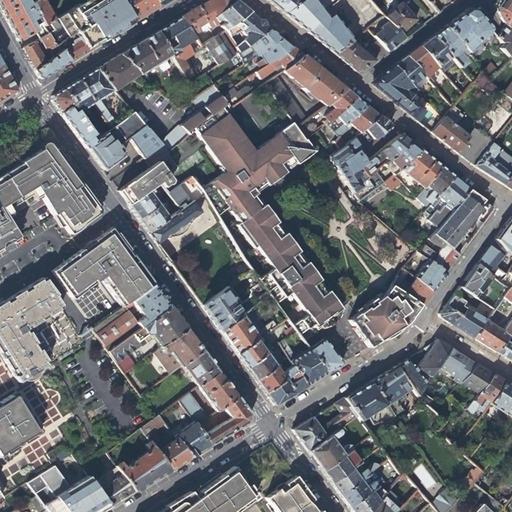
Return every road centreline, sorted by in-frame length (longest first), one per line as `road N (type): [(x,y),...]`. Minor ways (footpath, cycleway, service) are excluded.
road 1 (residential): [(269,424),(33,92)]
road 2 (residential): [(507,200),(353,81)]
road 3 (residential): [(269,424),(411,338),(425,320)]
road 4 (residential): [(185,0),(33,92)]
road 5 (residential): [(128,511),(269,424)]
road 6 (residential): [(425,320),(507,200)]
road 7 (residential): [(469,0),(353,81)]
road 8 (residential): [(353,81),(256,0)]
